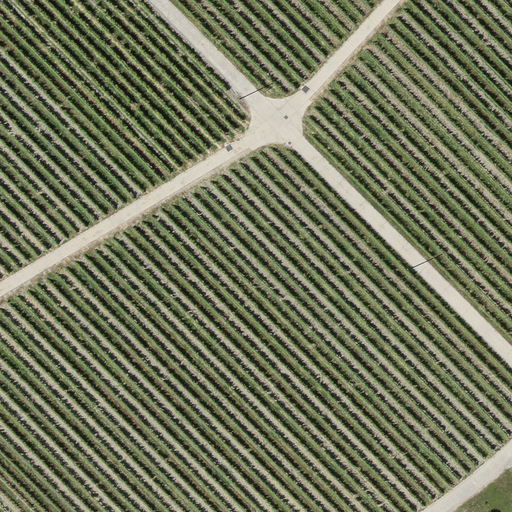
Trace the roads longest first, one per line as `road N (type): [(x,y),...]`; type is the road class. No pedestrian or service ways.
road 1 (track): [(511,355),(159,0)]
road 2 (track): [(397,0),(282,123),(0,293)]
